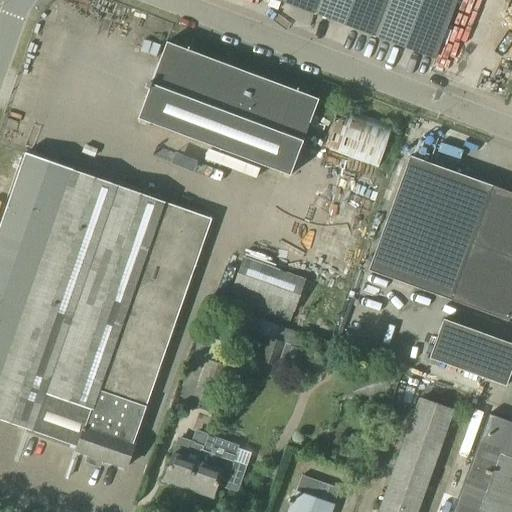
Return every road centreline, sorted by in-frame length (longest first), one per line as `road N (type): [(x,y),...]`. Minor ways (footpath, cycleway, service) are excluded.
road 1 (unclassified): [(27,511),(0,502),(0,35),(11,0)]
road 2 (unclassified): [(511,129),(167,0)]
